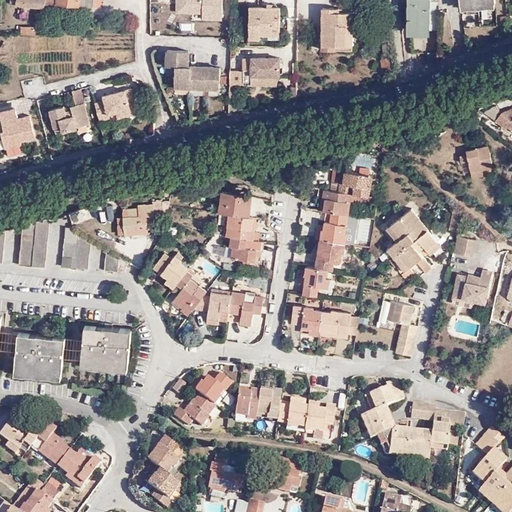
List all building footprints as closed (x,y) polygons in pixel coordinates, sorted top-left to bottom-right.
[(176,0),(176,12),(202,13),(202,19),(223,20),(223,0),(176,0)] [(429,34),(429,2),(429,0),(409,0),(409,9),(409,34),(429,34)] [(438,34),(439,2),(429,2),(429,34),(438,34)] [(273,20),(280,20),(281,7),(250,6),(249,38),(261,39),(261,34),(272,35),(273,20)] [(322,8),(322,46),(345,46),(346,24),(351,24),(351,12),(340,12),(340,8),(322,8)] [(409,34),(409,9),(400,9),(403,34),(409,34)] [(345,46),(322,46),(321,50),(353,51),(353,12),(351,12),(351,24),(346,24),(345,46)] [(42,51),(51,51),(51,36),(21,36),(21,53),(30,53),(30,42),(42,42),(42,51)] [(189,51),(167,50),(167,65),(176,65),(175,86),(220,88),(220,66),(189,65),(189,51)] [(250,59),(243,59),(243,85),(251,85),(251,76),(279,77),(279,58),(250,57),(250,59)] [(381,59),(382,73),(390,73),(389,58),(381,59)] [(104,101),(94,103),(99,120),(109,117),(108,114),(116,112),(118,117),(138,112),(131,88),(103,95),(104,101)] [(91,123),(85,102),(81,89),(72,91),(75,105),(71,106),(74,114),(68,116),(65,105),(50,109),(56,132),(91,123)] [(0,104),(0,112),(12,110),(10,101),(0,104)] [(496,120),(501,113),(496,105),(485,112),(496,120)] [(511,128),(511,108),(501,113),(496,120),(507,128),(508,126),(511,128)] [(21,141),(36,137),(30,115),(18,118),(15,109),(12,110),(0,112),(0,113),(4,131),(1,132),(6,148),(22,144),(21,141)] [(471,171),(482,169),(493,167),(489,146),(467,151),(467,155),(461,157),(462,162),(469,161),(471,171)] [(332,169),(342,170),(345,171),(347,160),(334,158),(332,169)] [(355,194),(370,196),(372,185),(368,185),(370,174),(347,171),(345,184),(340,183),(332,181),(331,190),(355,194)] [(353,203),(355,194),(331,190),(325,189),(323,197),(326,198),(324,210),(327,211),(349,214),(350,203),(353,203)] [(222,190),(219,212),(220,212),(229,213),(250,216),(251,206),(246,205),(248,194),(222,190)] [(156,214),(164,214),(163,201),(154,201),(154,203),(138,204),(138,208),(123,209),(124,216),(125,234),(149,233),(148,222),(157,221),(156,214)] [(413,207),(391,225),(401,238),(397,241),(391,246),(397,253),(393,257),(399,264),(403,261),(409,268),(405,271),(408,275),(413,271),(410,267),(417,262),(426,273),(433,268),(420,251),(412,241),(418,237),(425,247),(428,250),(439,241),(428,229),(429,228),(413,207)] [(463,214),(457,209),(450,230),(458,232),(463,214)] [(324,240),(346,244),(348,233),(346,232),(349,214),(327,211),(325,225),(324,228),(323,228),(321,240),(324,240)] [(229,213),(220,212),(218,223),(225,224),(225,225),(227,226),(229,213)] [(232,237),(254,240),(256,230),(253,229),(255,217),(250,216),(229,213),(227,226),(225,225),(224,235),(232,237)] [(346,244),(355,245),(359,216),(349,214),(346,232),(348,233),(346,244)] [(51,217),(23,225),(19,264),(46,267),(51,217)] [(318,224),(315,239),(320,239),(321,240),(323,228),(324,228),(325,225),(318,224)] [(387,228),(397,241),(401,238),(391,225),(387,228)] [(91,239),(73,226),(66,226),(62,266),(88,269),(91,239)] [(476,239),(458,235),(454,252),(473,257),(476,239)] [(260,252),(261,241),(254,240),(232,237),(230,245),(234,246),(233,247),(232,257),(255,261),(257,252),(260,252)] [(420,251),(425,247),(418,237),(412,241),(420,251)] [(328,269),(333,270),(334,260),(342,261),(343,253),(344,253),(346,244),(324,240),(321,258),(317,257),(316,267),(328,269)] [(442,245),(439,241),(428,250),(431,254),(442,245)] [(225,256),(232,257),(233,247),(226,246),(225,256)] [(397,253),(391,246),(387,249),(393,257),(397,253)] [(118,272),(119,257),(107,249),(104,270),(118,272)] [(154,266),(168,277),(177,284),(178,283),(187,270),(181,264),(182,263),(183,262),(175,255),(173,258),(165,252),(154,266)] [(395,267),(399,264),(393,257),(389,260),(395,267)] [(303,294),(317,296),(319,287),(329,288),(331,278),(327,277),(328,269),(316,267),(307,266),(305,275),(306,275),(305,284),(303,294)] [(181,309),(189,315),(194,308),(204,295),(208,290),(191,277),(194,274),(187,270),(178,283),(183,287),(182,289),(174,299),(183,306),(181,309)] [(481,279),(468,276),(459,274),(455,290),(463,292),(462,297),(474,300),(485,303),(493,272),(483,270),(481,277),(481,279)] [(232,274),(225,272),(219,280),(231,282),(232,274)] [(166,281),(174,287),(176,285),(177,284),(168,277),(166,281)] [(204,295),(194,308),(209,311),(208,318),(219,320),(221,310),(229,311),(232,294),(222,292),(223,290),(212,288),(211,296),(204,295)] [(463,292),(455,290),(453,298),(473,302),(474,300),(462,297),(463,292)] [(229,311),(229,312),(242,314),(241,318),(252,319),(254,312),(262,313),(264,297),(256,295),(255,302),(245,301),(246,293),(233,291),(232,294),(229,311)] [(247,291),(246,293),(245,301),(255,302),(256,295),(256,292),(247,291)] [(181,309),(183,306),(174,299),(172,302),(181,309)] [(391,320),(396,301),(391,300),(387,319),(391,320)] [(396,351),(412,354),(419,326),(411,324),(415,305),(396,301),(391,320),(402,322),(396,351)] [(302,327),(320,330),(323,311),(314,309),(314,308),(294,305),(292,321),(302,323),(302,327)] [(219,320),(228,322),(229,312),(229,311),(221,310),(219,320)] [(320,330),(349,334),(351,315),(352,313),(332,310),(332,312),(323,311),(320,330)] [(349,334),(357,335),(360,316),(351,315),(349,334)] [(112,327),(105,326),(85,324),(81,366),(128,370),(132,329),(112,327)] [(320,334),(348,338),(349,334),(320,330),(320,334)] [(46,335),(39,334),(19,332),(14,373),(61,378),(66,337),(46,335)] [(69,338),(66,358),(78,360),(81,340),(69,338)] [(202,382),(195,390),(200,394),(211,403),(218,394),(220,396),(225,390),(226,391),(232,383),(220,373),(214,381),(208,377),(206,379),(203,383),(202,382)] [(201,375),(191,387),(195,390),(202,382),(203,383),(206,379),(201,375)] [(464,428),(466,412),(436,409),(437,405),(413,402),(411,418),(434,421),(432,432),(423,430),(423,434),(394,430),(387,415),(390,414),(387,406),(405,398),(397,378),(387,383),(389,386),(369,395),(375,411),(371,412),(360,417),(370,439),(377,436),(383,434),(389,450),(430,455),(431,449),(431,444),(448,447),(448,444),(450,431),(450,427),(464,428)] [(248,416),(247,420),(256,421),(257,417),(257,415),(261,390),(251,389),(251,393),(239,391),(235,415),(248,416)] [(280,401),(282,390),(273,389),(273,392),(261,390),(257,415),(267,416),(267,419),(278,420),(280,406),(280,401)] [(211,403),(200,394),(195,400),(192,404),(190,403),(184,411),(179,408),(174,415),(188,426),(193,419),(199,423),(206,414),(208,416),(216,406),(215,405),(211,403)] [(221,397),(220,396),(218,394),(211,403),(215,405),(221,397)] [(375,411),(369,395),(365,396),(371,412),(375,411)] [(301,406),(306,406),(306,400),(291,398),(290,402),(290,403),(301,404),(301,406)] [(308,407),(306,406),(301,406),(301,404),(290,403),(290,407),(280,406),(278,420),(277,422),(287,424),(287,426),(298,428),(298,426),(305,427),(306,426),(308,407)] [(319,410),(319,408),(308,407),(306,426),(315,427),(314,431),(323,432),(324,424),(333,425),(336,406),(326,404),(326,411),(319,410)] [(209,417),(208,416),(206,414),(199,423),(202,426),(209,417)] [(423,434),(423,430),(396,427),(390,414),(387,415),(394,430),(423,434)] [(38,438),(42,432),(35,426),(31,431),(23,425),(22,426),(12,418),(0,433),(0,434),(9,441),(19,449),(19,448),(24,442),(31,447),(31,446),(38,438)] [(57,465),(70,449),(62,443),(63,442),(53,434),(56,429),(49,423),(42,432),(38,438),(44,443),(38,451),(57,465)] [(496,473),(499,469),(507,459),(495,449),(505,438),(491,426),(475,445),(487,456),(475,470),(488,481),(485,484),(478,493),(492,505),(495,501),(507,511),(511,511),(511,468),(506,475),(502,479),(496,473)] [(322,440),(323,432),(314,431),(314,432),(313,439),(322,440)] [(458,432),(450,431),(448,444),(456,445),(458,432)] [(383,434),(377,436),(386,455),(429,460),(430,455),(389,450),(383,434)] [(162,446),(150,461),(157,466),(159,468),(167,474),(172,467),(174,468),(180,460),(182,455),(183,453),(181,450),(173,443),(165,437),(159,444),(162,446)] [(31,446),(38,451),(44,443),(38,438),(31,446)] [(15,453),(19,449),(9,441),(6,446),(15,453)] [(19,448),(26,453),(31,447),(24,442),(19,448)] [(159,444),(148,459),(150,461),(162,446),(159,444)] [(81,448),(77,453),(89,462),(93,458),(81,448)] [(77,454),(70,449),(57,465),(68,474),(69,473),(84,484),(100,463),(93,458),(89,462),(77,453),(77,454)] [(221,472),(223,465),(225,457),(215,455),(213,463),(212,463),(210,471),(212,471),(208,487),(212,488),(225,491),(225,490),(241,493),(244,478),(234,475),(221,472)] [(276,484),(275,488),(289,492),(291,486),(299,488),(302,478),(299,477),(301,470),(289,467),(290,460),(278,457),(277,461),(267,458),(264,470),(270,472),(267,481),(276,484)] [(221,472),(234,475),(236,468),(223,465),(221,472)] [(159,468),(157,466),(145,481),(148,483),(159,468)] [(159,468),(148,483),(156,490),(152,496),(167,508),(172,501),(168,499),(175,490),(175,491),(180,484),(167,474),(159,468)] [(506,475),(499,469),(496,473),(502,479),(506,475)] [(488,481),(475,470),(472,474),(485,484),(488,481)] [(69,473),(68,474),(65,477),(81,489),(84,484),(69,473)] [(48,483),(42,490),(54,499),(60,492),(48,483)] [(37,489),(30,484),(13,507),(19,511),(24,504),(25,505),(37,489)] [(179,493),(184,487),(180,484),(175,491),(179,493)] [(225,491),(212,488),(211,496),(223,499),(225,491)] [(45,511),(47,509),(53,501),(38,490),(37,489),(25,505),(24,504),(19,511),(45,511)] [(179,493),(175,491),(175,490),(168,499),(172,501),(174,503),(181,495),(179,493)] [(410,511),(411,507),(401,504),(402,497),(386,492),(380,511),(410,511)] [(353,511),(346,510),(349,502),(326,497),(321,511),(353,511)] [(262,511),(264,502),(250,499),(247,511),(262,511)] [(237,511),(245,511),(248,502),(240,500),(237,511)] [(8,511),(13,507),(5,501),(0,506),(0,511),(8,511)] [(172,501),(167,508),(170,510),(175,504),(174,503),(172,501)] [(499,511),(507,511),(495,501),(492,505),(499,511)]
